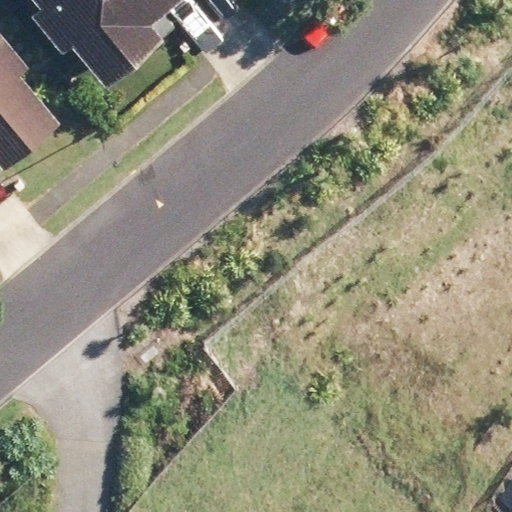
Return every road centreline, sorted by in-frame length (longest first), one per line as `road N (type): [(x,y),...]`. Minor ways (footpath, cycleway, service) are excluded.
road 1 (residential): [(387,0),(335,62),(93,266)]
road 2 (residential): [(87,511),(93,266)]
road 3 (residential): [(93,266),(0,345)]
